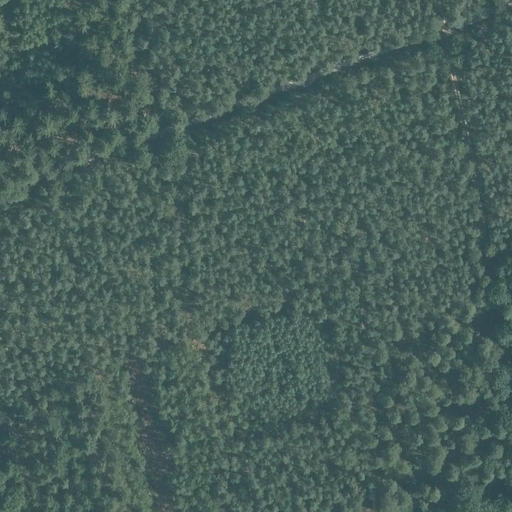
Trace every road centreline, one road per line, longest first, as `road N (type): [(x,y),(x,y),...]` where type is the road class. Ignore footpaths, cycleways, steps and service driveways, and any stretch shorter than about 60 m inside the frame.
road 1 (track): [(511,5),(0,189)]
road 2 (track): [(511,479),(383,511),(4,511),(0,480)]
road 3 (track): [(511,377),(437,0)]
